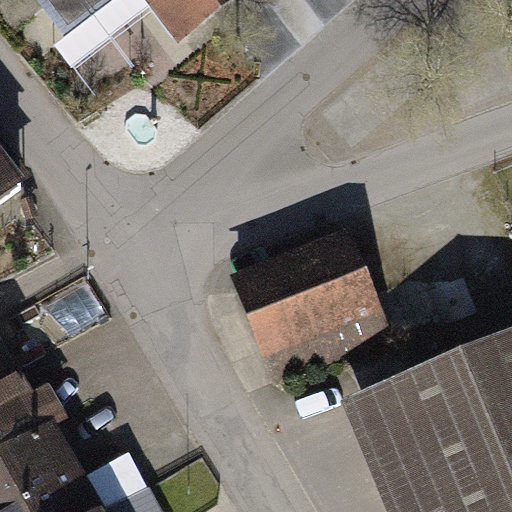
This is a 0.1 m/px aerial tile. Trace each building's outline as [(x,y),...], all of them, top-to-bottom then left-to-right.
[(0,0),(0,7),(29,46),(97,0),(135,0),(187,56),(258,0),(0,0)] [(0,204),(14,195),(0,175),(0,204)] [(348,242),(231,289),(274,396),(391,348),(348,242)] [(511,511),(511,347),(339,417),(377,511),(511,511)] [(16,400),(0,370),(0,462),(59,430),(36,389),(16,400)] [(0,511),(97,511),(51,435),(0,463),(0,511)]
